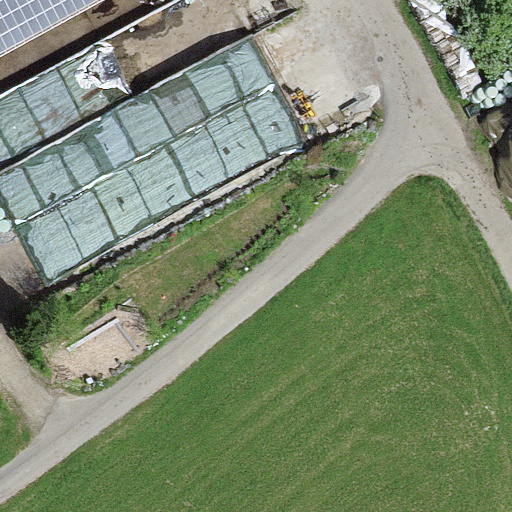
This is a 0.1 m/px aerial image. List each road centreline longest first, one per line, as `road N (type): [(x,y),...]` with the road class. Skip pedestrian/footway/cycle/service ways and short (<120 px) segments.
road 1 (track): [(0,502),(449,130)]
road 2 (residential): [(364,0),(449,130)]
road 3 (residential): [(511,247),(449,130)]
